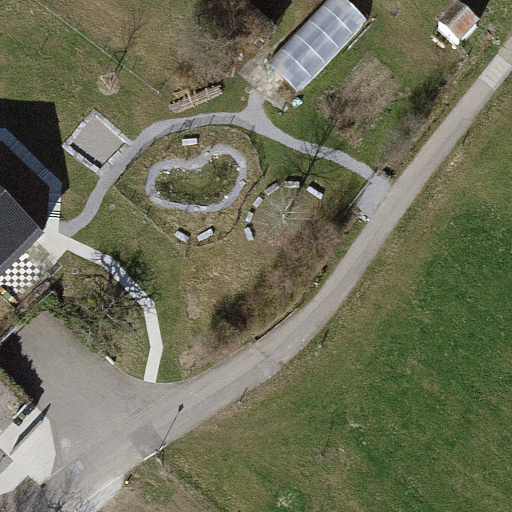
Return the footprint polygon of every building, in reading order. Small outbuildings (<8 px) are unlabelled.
[(371,24),(344,0),(332,0),(271,68),(299,96),(371,24)] [(280,35),(250,7),(228,30),(257,59),(280,35)] [(483,32),(457,11),(437,38),(463,59),(483,32)] [(143,173),(55,88),(0,144),(0,167),(76,243),(143,173)] [(0,268),(37,228),(0,192),(0,268)]
